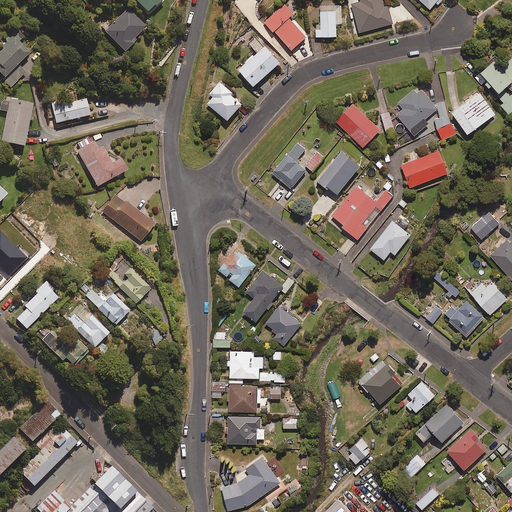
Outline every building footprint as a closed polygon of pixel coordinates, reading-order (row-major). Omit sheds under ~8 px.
[(163,0),(136,0),(150,14),(163,0)] [(385,6),(383,0),(361,0),(362,1),(352,4),(360,33),(393,23),(388,5),(385,6)] [(418,0),(429,10),(435,3),(438,6),(443,0),(442,0),(418,0)] [(294,14),(285,4),(265,22),(274,32),(275,31),(293,50),(307,37),(290,18),(294,14)] [(342,5),(321,5),(321,24),(316,24),(317,37),(337,37),(337,24),(343,24),(342,5)] [(147,26),(128,8),(105,32),(126,52),(137,41),(135,39),(147,26)] [(18,65),(31,53),(20,42),(23,39),(18,34),(0,52),(0,72),(5,78),(3,79),(11,87),(26,72),(18,65)] [(254,86),(281,63),(267,46),(265,48),(257,38),(250,44),(257,53),(239,69),(254,86)] [(481,85),(482,84),(488,90),(491,87),(505,103),(501,106),(506,111),(510,108),(511,109),(511,96),(509,94),(511,90),(511,57),(504,64),(497,57),(475,77),(481,85)] [(234,93),(220,81),(210,94),(214,97),(208,104),(229,121),(243,104),(232,96),(234,93)] [(416,95),(413,91),(398,103),(404,110),(397,116),(414,136),(428,125),(424,120),(436,110),(421,91),(416,95)] [(495,115),(479,94),(452,114),(467,135),(495,115)] [(10,99),(9,103),(2,102),(0,111),(7,113),(1,142),(25,147),(34,104),(10,99)] [(91,116),(87,99),(52,106),(56,123),(91,116)] [(381,131),(355,104),(337,121),(364,148),(381,131)] [(451,124),(438,130),(443,140),(456,133),(451,124)] [(99,148),(95,142),(91,144),(87,138),(73,145),(97,188),(128,170),(122,159),(112,164),(102,146),(99,148)] [(307,170),(300,164),(304,159),(301,157),(306,150),(298,143),(273,173),(292,189),(307,170)] [(447,174),(438,151),(401,166),(409,188),(447,174)] [(325,158),(318,152),(307,166),(314,171),(325,158)] [(361,166),(343,152),(319,181),(328,189),(330,187),(339,194),(361,166)] [(377,202),(357,186),(333,216),(345,225),(343,227),(359,239),(394,196),(387,190),(377,202)] [(155,224),(116,194),(103,212),(142,242),(155,224)] [(410,237),(392,222),(370,250),(383,261),(390,253),(394,256),(410,237)] [(14,240),(0,252),(0,266),(6,273),(0,278),(0,280),(4,285),(32,259),(14,240)] [(511,247),(506,241),(489,256),(511,281),(511,247)] [(249,259),(251,257),(246,253),(245,255),(237,249),(220,270),(228,277),(230,274),(233,276),(231,279),(240,286),(257,265),(249,259)] [(112,271),(108,275),(136,304),(152,289),(131,268),(123,275),(127,280),(124,283),(112,271)] [(244,313),(257,322),(268,308),(270,310),(275,304),(273,302),(282,289),(286,293),(295,281),(289,277),(283,285),(264,271),(247,292),(255,298),(244,313)] [(460,292),(437,273),(433,278),(455,297),(460,292)] [(27,329),(58,299),(52,292),(54,290),(46,281),(36,291),(38,293),(25,306),(27,309),(17,319),(27,329)] [(508,299),(493,283),(487,288),(482,282),(469,294),(489,316),(508,299)] [(105,303),(92,290),(85,296),(116,326),(130,311),(113,295),(105,303)] [(323,303),(317,298),(308,310),(314,315),(323,303)] [(484,319),(467,303),(457,313),(452,308),(444,315),(466,337),(484,319)] [(295,314),(282,304),(266,323),(279,333),(275,338),(285,346),(303,324),(293,316),(295,314)] [(95,349),(106,338),(110,334),(83,306),(68,321),(95,349)] [(442,312),(435,306),(425,318),(433,324),(442,312)] [(151,343),(154,346),(164,338),(155,329),(150,334),(155,340),(151,343)] [(77,340),(68,349),(58,339),(60,337),(54,331),(43,341),(63,363),(67,359),(75,368),(90,353),(77,340)] [(226,340),(226,332),(216,332),(216,340),(214,341),(215,347),(231,347),(231,340),(226,340)] [(95,349),(91,353),(95,357),(99,354),(103,357),(114,346),(106,338),(95,349)] [(231,361),(227,360),(227,366),(231,366),(231,378),(275,379),(275,382),(286,382),(286,372),(261,371),(261,368),(264,368),(264,357),(255,357),(255,352),(231,351),(231,361)] [(382,404),(402,386),(392,376),(397,372),(389,364),(387,365),(383,360),(360,380),(382,404)] [(436,396),(423,381),(409,394),(414,400),(407,405),(415,414),(436,396)] [(226,391),(226,383),(213,382),(213,397),(222,397),(222,391),(226,391)] [(242,384),(231,384),(231,412),(258,412),(258,403),(261,403),(261,387),(242,387),(242,384)] [(281,398),(281,389),(271,389),(272,399),(281,398)] [(62,414),(47,400),(22,426),(37,441),(62,414)] [(448,405),(417,433),(425,442),(436,433),(443,442),(464,424),(448,405)] [(262,417),(230,417),(229,444),(258,444),(258,439),(265,439),(265,429),(261,429),(262,417)] [(300,418),(285,418),(285,428),(300,428),(300,418)] [(82,441),(69,427),(25,468),(39,482),(82,441)] [(488,450),(470,431),(448,451),(466,470),(488,450)] [(14,436),(0,450),(0,473),(25,446),(14,436)] [(370,445),(362,438),(347,455),(358,465),(370,452),(367,449),(370,445)] [(281,483),(263,458),(246,470),(249,475),(238,483),(223,487),(229,511),(250,505),(281,483)] [(511,463),(498,476),(511,491),(511,463)] [(119,511),(138,493),(113,467),(95,485),(119,511)] [(480,469),(472,475),(475,479),(479,476),(484,482),(488,479),(480,469)] [(498,490),(490,482),(485,487),(492,495),(498,490)] [(117,511),(119,511),(95,485),(71,508),(66,511),(117,511)] [(373,511),(348,486),(322,511),(373,511)] [(440,494),(434,488),(417,504),(423,510),(440,494)] [(66,511),(71,508),(54,491),(37,508),(40,511),(66,511)] [(155,511),(138,493),(119,511),(117,511),(155,511)] [(35,511),(20,496),(4,511),(35,511)]
